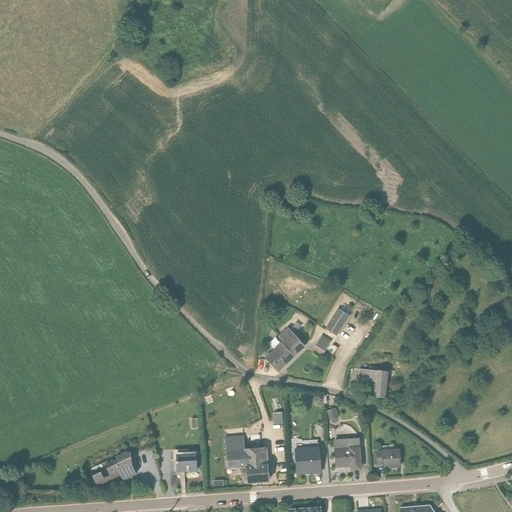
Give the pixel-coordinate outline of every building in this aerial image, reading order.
[(336,337),(349,315),(338,308),(325,330),(336,337)] [(300,332),(296,336),(287,328),(278,336),(284,343),(281,345),(293,358),(305,347),(304,346),(309,342),(300,332)] [(322,355),(330,342),(322,336),(313,350),(322,355)] [(277,372),(284,365),(293,358),(281,345),(266,359),(277,372)] [(384,398),(386,372),(387,369),(369,367),(368,370),(360,369),(359,379),(376,381),(375,397),(384,398)] [(332,420),(341,417),(336,407),(328,410),(332,420)] [(283,411),(275,411),(275,422),(284,422),(283,411)] [(265,447),(244,449),(243,435),(224,437),(228,470),(245,468),(247,484),(269,481),(265,447)] [(358,438),(333,440),(335,468),(350,467),(350,470),(362,469),(358,438)] [(319,447),(294,449),(296,475),(321,474),(319,447)] [(376,451),(377,465),(382,465),(382,469),(400,467),(399,449),(376,451)] [(100,472),(89,478),(93,487),(120,474),(123,481),(136,474),(132,465),(131,453),(125,451),(116,457),(117,459),(104,465),(110,475),(104,478),(100,472)] [(194,452),(175,453),(176,471),(196,469),(194,452)]
